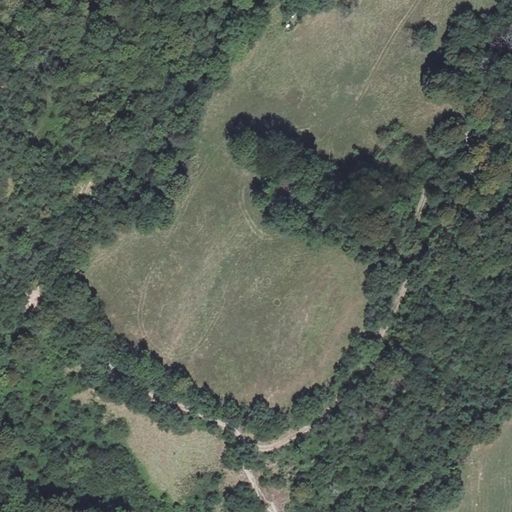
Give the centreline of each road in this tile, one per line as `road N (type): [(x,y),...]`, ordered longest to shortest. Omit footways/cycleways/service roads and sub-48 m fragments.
road 1 (track): [(511,172),(499,188),(482,190),(473,182),(470,143),(458,136),(421,202),(422,238),(408,280),(356,377),(329,411),(286,441),(258,447),(242,436)]
road 2 (track): [(102,0),(89,24),(106,69),(104,118),(71,206),(21,276),(13,310)]
road 3 (track): [(242,436),(137,388),(59,315),(13,310)]
road 4 (track): [(504,0),(497,59),(470,143)]
